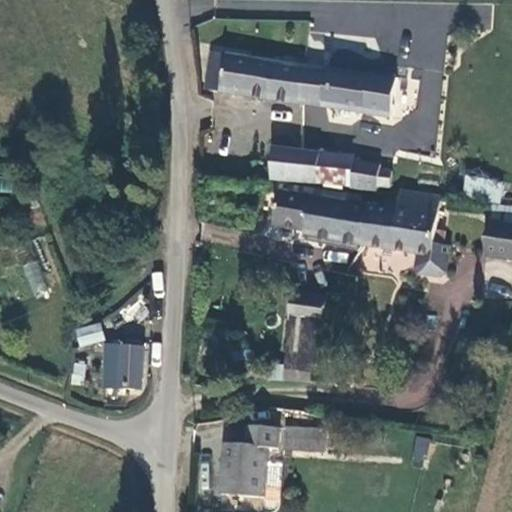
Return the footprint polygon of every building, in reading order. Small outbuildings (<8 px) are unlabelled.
[(381,70),(213,52),(210,51),(207,90),(392,112),(395,72),(381,70)] [(276,167),(320,171),(322,143),(279,138),(276,167)] [(355,146),(322,143),(320,171),(353,173),(355,146)] [(377,147),(355,146),(353,173),(380,176),(381,171),(391,172),(392,153),(382,152),(377,147)] [(199,151),(195,158),(195,170),(204,170),(209,169),(212,165),(213,158),(211,152),(204,150),(199,151)] [(464,176),(462,195),(500,200),(502,181),(464,176)] [(442,236),(448,187),(402,179),(400,194),(379,191),(373,240),(426,247),(424,261),(428,267),(449,270),(454,266),(458,239),(442,236)] [(275,219),(311,224),(315,186),(280,182),(275,219)] [(310,233),(373,240),(379,191),(354,188),(353,191),(315,186),(311,224),(310,233)] [(511,201),(502,201),(501,216),(497,251),(511,252),(511,201)] [(37,259),(22,264),(33,297),(47,292),(37,259)] [(297,306),(296,313),(328,314),(329,308),(297,306)] [(318,358),(328,314),(296,313),(293,356),(318,358)] [(97,324),(75,324),(76,340),(98,340),(97,324)] [(138,347),(102,345),(101,384),(137,386),(138,347)] [(70,382),(81,385),(86,363),(74,360),(70,382)] [(224,488),(266,492),(271,441),(281,442),(283,418),(253,415),(251,434),(229,432),(224,488)] [(289,443),(328,446),(330,425),(291,421),(289,443)] [(424,464),(429,438),(416,436),(410,461),(424,464)]
